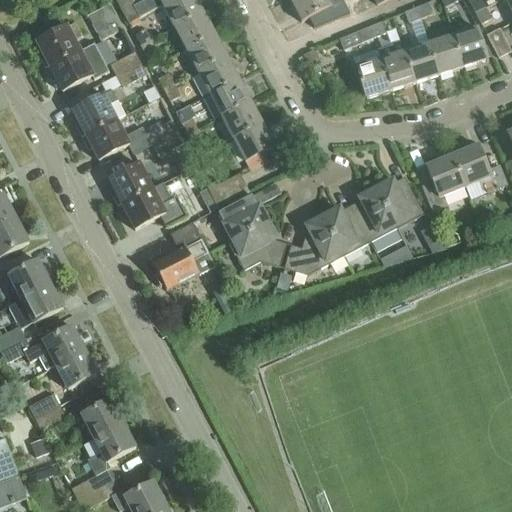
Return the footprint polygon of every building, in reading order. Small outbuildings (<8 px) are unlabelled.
[(114,0),(128,27),(139,21),(127,0),(114,0)] [(157,0),(163,10),(181,0),(157,0)] [(181,0),(163,10),(174,32),(204,16),(195,0),(181,0)] [(302,27),(332,11),(326,0),(298,0),(290,4),(302,27)] [(372,0),(377,9),(394,0),(372,0)] [(460,0),(440,0),(439,1),(445,12),(462,3),(460,0)] [(417,12),(420,23),(433,18),(428,7),(417,12)] [(101,45),(123,34),(109,9),(88,21),(101,45)] [(486,11),(475,17),(481,29),(492,23),(486,11)] [(409,28),(420,23),(417,12),(405,17),(409,28)] [(174,32),(186,55),(216,38),(204,16),(174,32)] [(40,62),(46,74),(82,55),(77,45),(83,41),(76,27),(70,31),(69,30),(36,47),(43,60),(40,62)] [(370,31),(374,42),(386,38),(381,27),(370,31)] [(358,36),(339,43),(344,54),(372,43),(374,42),(370,31),(358,36)] [(452,40),(463,73),(489,65),(487,61),(484,49),(478,31),(452,40)] [(145,33),(135,39),(140,49),(141,51),(151,45),(145,33)] [(487,39),(499,62),(511,56),(500,33),(487,39)] [(186,55),(198,77),(228,60),(216,38),(186,55)] [(428,47),(439,81),(463,73),(452,40),(428,47)] [(141,51),(147,62),(157,56),(151,45),(141,51)] [(378,54),(391,96),(415,88),(402,47),(378,54)] [(402,47),(415,88),(439,81),(428,47),(405,55),(402,47)] [(66,64),(46,74),(51,85),(55,83),(62,97),(95,80),(96,83),(109,76),(95,48),(82,55),(66,64)] [(487,49),(484,49),(487,61),(492,59),(487,49)] [(315,54),(303,59),(306,67),(318,62),(315,54)] [(366,104),(391,96),(378,54),(354,62),(356,70),(366,104)] [(135,56),(110,70),(116,81),(141,67),(135,56)] [(198,77),(209,99),(239,82),(228,60),(198,77)] [(141,67),(116,81),(122,92),(147,79),(141,67)] [(158,83),(164,96),(175,90),(169,78),(158,83)] [(209,99),(221,121),(223,120),(251,104),(239,82),(209,99)] [(164,96),(170,106),(181,100),(175,90),(164,96)] [(73,116),(80,129),(76,131),(82,143),(118,124),(127,118),(114,95),(105,99),(73,116)] [(221,121),(233,143),(263,127),(251,104),(223,120),(221,121)] [(181,128),(188,140),(198,134),(192,122),(181,128)] [(131,149),(118,124),(82,143),(88,154),(92,152),(99,166),(131,149)] [(171,125),(146,138),(152,150),(177,136),(171,125)] [(233,143),(245,167),(276,151),(263,127),(233,143)] [(204,145),(198,134),(188,140),(193,151),(204,145)] [(177,136),(152,150),(159,162),(184,148),(177,136)] [(453,160),(466,193),(482,187),(487,198),(508,189),(500,169),(489,174),(479,150),(453,160)] [(187,159),(174,166),(180,178),(193,171),(187,159)] [(448,211),(444,202),(466,193),(453,160),(426,171),(432,186),(421,191),(432,217),(448,211)] [(112,200),(118,212),(160,189),(154,192),(141,168),(109,185),(116,198),(112,200)] [(207,191),(219,211),(248,195),(245,189),(239,178),(221,188),(219,184),(207,191)] [(393,225),(397,233),(424,219),(405,182),(394,187),(393,185),(377,194),(393,225)] [(160,189),(118,212),(124,223),(128,221),(135,235),(160,221),(166,233),(188,221),(177,201),(169,205),(160,189)] [(351,210),(371,247),(397,233),(393,225),(377,194),(360,203),(361,205),(351,210)] [(0,201),(0,231),(17,223),(4,199),(0,201)] [(223,217),(215,221),(217,225),(219,229),(223,237),(230,248),(269,227),(268,225),(261,213),(260,211),(259,208),(256,209),(252,201),(250,203),(223,217)] [(214,206),(207,210),(210,216),(217,212),(218,212),(215,206),(214,206)] [(325,225),(344,262),(371,247),(351,210),(342,216),(340,213),(324,222),(325,225)] [(292,250),(285,274),(308,281),(344,262),(325,225),(324,222),(307,231),(308,233),(302,253),(292,250)] [(0,262),(29,247),(17,225),(17,223),(0,231),(0,262)] [(153,270),(158,279),(155,280),(161,291),(164,289),(167,296),(213,271),(216,270),(193,227),(171,239),(177,250),(184,247),(187,253),(186,253),(153,270)] [(230,248),(244,276),(262,267),(280,273),(288,249),(275,245),(278,244),(269,227),(230,248)] [(434,228),(421,235),(432,257),(446,253),(445,250),(434,228)] [(7,281),(20,305),(51,289),(38,265),(7,281)] [(8,311),(19,333),(20,334),(32,328),(33,329),(63,313),(51,289),(20,305),(8,311)] [(231,300),(219,306),(225,317),(237,310),(231,300)] [(1,357),(0,357),(6,368),(7,368),(26,358),(29,365),(40,360),(46,373),(53,369),(54,371),(85,355),(72,330),(41,346),(30,352),(25,344),(20,346),(1,357)] [(0,357),(25,344),(20,334),(19,333),(0,342),(0,357)] [(95,374),(85,355),(54,371),(67,395),(98,379),(95,374)] [(29,411),(35,423),(60,410),(54,399),(29,411)] [(80,420),(93,444),(124,428),(113,408),(111,404),(80,420)] [(60,410),(35,423),(40,434),(65,422),(60,410)] [(71,494),(77,504),(116,484),(113,477),(107,468),(136,453),(134,449),(124,428),(93,444),(100,458),(87,465),(95,480),(71,494)] [(0,487),(19,481),(5,443),(0,444),(0,487)] [(44,443),(31,447),(36,462),(49,457),(44,443)] [(53,471),(37,477),(40,485),(56,479),(53,471)] [(0,511),(2,511),(27,504),(19,481),(0,487),(0,511)] [(163,511),(166,511),(156,491),(154,486),(125,500),(116,484),(77,504),(80,511),(90,511),(111,501),(116,511),(163,511)]
